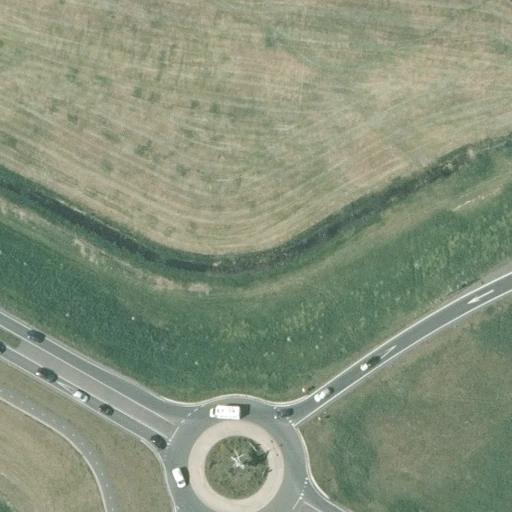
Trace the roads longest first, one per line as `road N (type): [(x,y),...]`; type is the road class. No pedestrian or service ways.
road 1 (motorway): [(511,282),(273,420)]
road 2 (secondary): [(198,421),(0,320)]
road 3 (secondary): [(0,351),(149,436),(175,461)]
